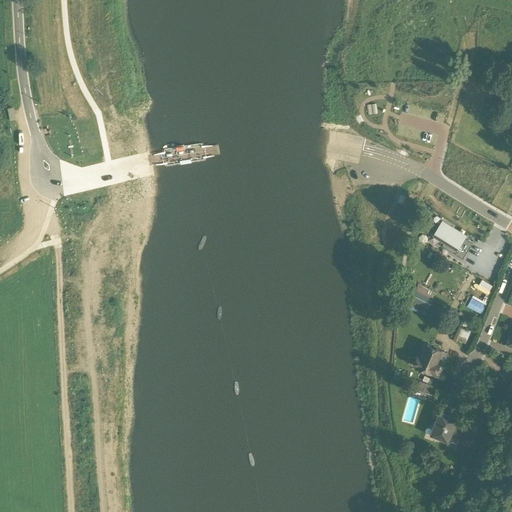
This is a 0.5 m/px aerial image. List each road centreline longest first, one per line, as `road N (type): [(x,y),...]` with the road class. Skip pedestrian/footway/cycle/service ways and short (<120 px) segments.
road 1 (track): [(109,174),(79,252),(97,511)]
road 2 (track): [(48,214),(71,511)]
road 3 (tertiary): [(511,225),(416,168),(340,149)]
road 4 (secondary): [(17,0),(24,92),(54,178)]
road 5 (residential): [(463,383),(511,265)]
